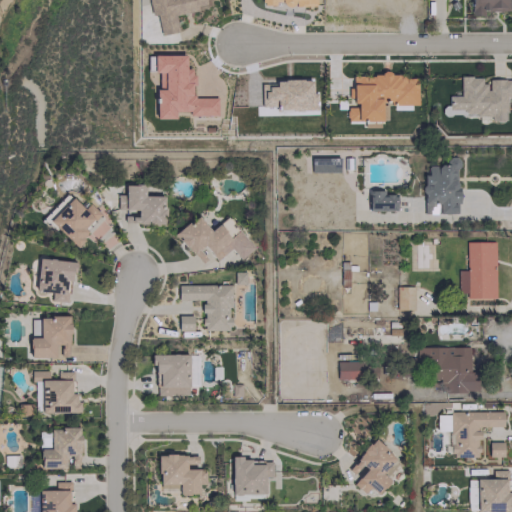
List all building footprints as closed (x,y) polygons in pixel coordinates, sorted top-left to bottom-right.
[(146,0),(149,15),(155,14),(158,35),(176,32),(173,14),(196,11),(195,5),(204,4),(203,0),(146,0)] [(508,12),(508,0),(468,0),(468,11),(508,12)] [(415,76),(388,76),(388,74),(349,74),(349,98),(352,98),(352,107),(344,107),(344,120),(379,120),(379,102),(390,102),(390,107),(415,107),(415,76)] [(504,121),(504,96),(509,96),(509,78),(484,79),(484,76),(458,76),(458,95),(444,95),(444,114),(487,114),(487,121),(504,121)] [(310,109),(309,80),(259,81),(259,106),(275,106),(275,110),(310,109)] [(421,213),(452,213),(452,203),(456,203),(455,157),(443,157),(443,165),(426,165),(426,174),(421,174),(421,213)] [(115,209),(135,209),(135,216),(129,216),(129,224),(162,224),(163,195),(142,195),(143,184),(123,184),(123,194),(116,194),(115,209)] [(394,210),(393,190),(365,191),(366,211),(394,210)] [(87,203),(82,209),(70,197),(47,221),(71,244),(100,215),(87,203)] [(238,259),(252,246),(237,230),(229,237),(216,223),(208,230),(194,214),(173,234),(198,262),(208,253),(215,260),(228,248),(238,259)] [(493,297),(493,241),(464,241),(464,269),(456,270),(456,292),(464,292),(464,298),(493,297)] [(71,260),(36,258),(34,290),(50,291),(49,300),(68,302),(71,260)] [(228,285),(176,284),(176,299),(201,300),(201,330),(228,330),(228,285)] [(411,310),(412,286),(394,286),(394,310),(411,310)] [(191,330),(190,315),(176,316),(176,330),(191,330)] [(67,355),(66,316),(37,317),(37,337),(27,337),(28,357),(67,355)] [(467,371),(467,346),(414,347),(414,369),(430,369),(430,378),(438,378),(438,392),(476,391),(475,371),(467,371)] [(156,394),(186,394),(187,354),(151,354),(150,373),(156,373),(156,394)] [(335,379),(360,379),(359,361),(335,361),(335,379)] [(75,412),(75,393),(71,393),(70,371),(55,371),(55,380),(46,380),(46,371),(29,371),(29,381),(38,381),(39,412),(75,412)] [(447,412),(448,457),(477,457),(476,426),(501,426),(500,410),(447,412)] [(38,448),(38,468),(63,467),(63,455),(68,455),(69,464),(78,464),(77,427),(48,428),(48,448),(38,448)] [(400,464),(372,439),(347,466),(359,478),(353,485),(362,493),(366,488),(373,494),(400,464)] [(501,456),(500,442),(486,442),(486,456),(501,456)] [(176,494),(196,494),(196,454),(156,455),(156,488),(176,487),(176,494)] [(229,494),(262,493),(261,463),(248,463),(248,457),(228,457),(229,494)] [(473,478),(474,511),(508,511),(508,469),(490,469),(490,478),(473,478)] [(36,490),(36,511),(70,511),(70,481),(53,481),(53,489),(36,490)]
